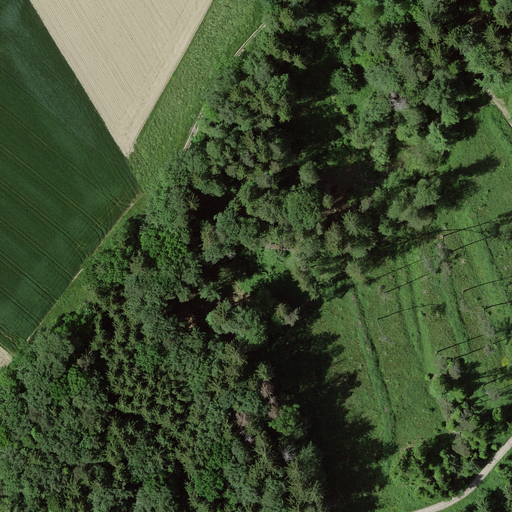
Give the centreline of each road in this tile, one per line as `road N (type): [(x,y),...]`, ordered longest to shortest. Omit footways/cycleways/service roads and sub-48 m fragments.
road 1 (track): [(0,409),(149,232),(232,63),(283,0)]
road 2 (track): [(508,106),(427,0)]
